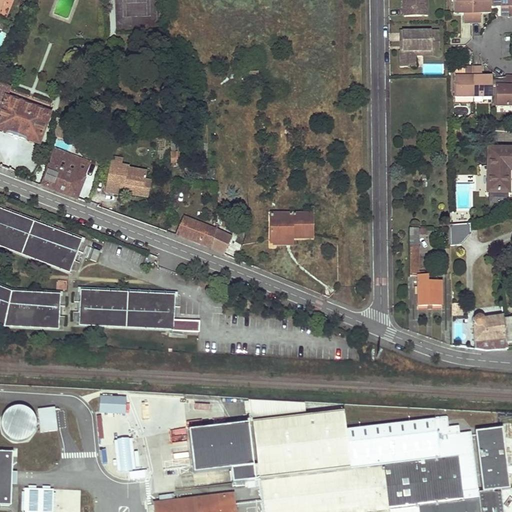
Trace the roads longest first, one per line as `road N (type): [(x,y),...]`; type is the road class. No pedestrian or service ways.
road 1 (residential): [(375,328),(0,180)]
road 2 (residential): [(376,0),(375,328)]
road 3 (residential): [(511,362),(452,355),(375,328)]
